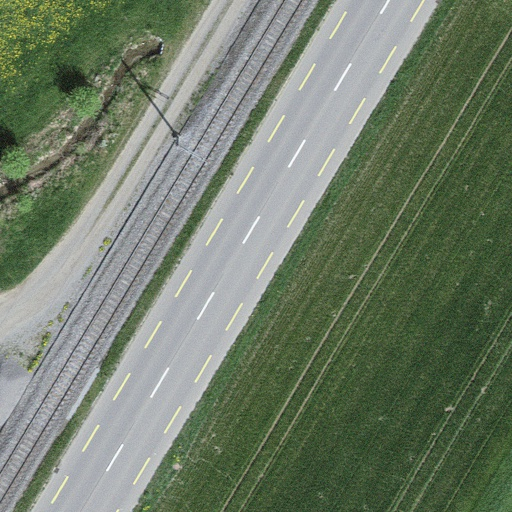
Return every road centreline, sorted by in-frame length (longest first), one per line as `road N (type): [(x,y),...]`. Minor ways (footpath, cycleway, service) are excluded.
road 1 (secondary): [(387,0),(82,511)]
road 2 (track): [(230,0),(84,237),(0,332)]
